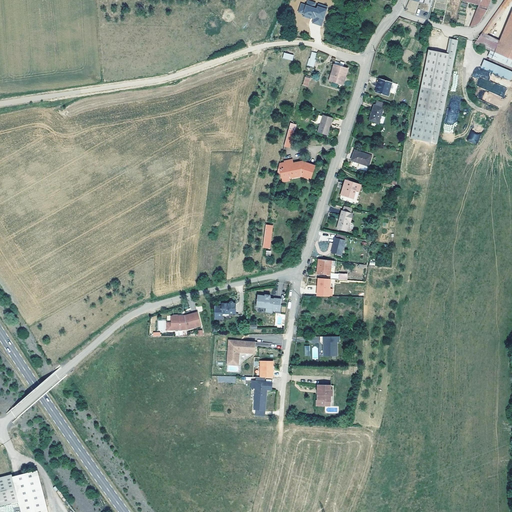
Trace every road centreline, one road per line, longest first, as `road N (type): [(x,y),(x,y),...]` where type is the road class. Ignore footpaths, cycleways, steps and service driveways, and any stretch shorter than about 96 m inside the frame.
road 1 (unclassified): [(0,103),(162,79),(277,43),(312,44),(365,63)]
road 2 (residential): [(365,63),(298,272)]
road 3 (primary): [(122,511),(0,332)]
road 4 (unclassified): [(140,310),(0,425)]
road 5 (residential): [(298,272),(140,310)]
road 6 (residential): [(298,272),(281,428)]
